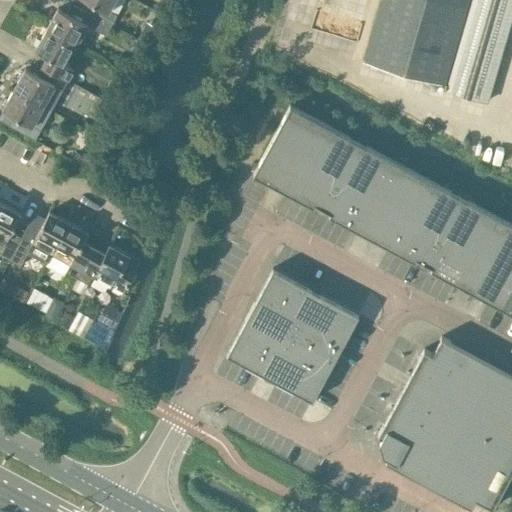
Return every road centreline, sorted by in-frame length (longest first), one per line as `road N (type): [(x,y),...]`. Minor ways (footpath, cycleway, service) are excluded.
road 1 (unclassified): [(395,286),(274,220),(197,374)]
road 2 (unclassified): [(395,286),(315,439),(197,374)]
road 3 (secondary): [(130,510),(0,435)]
road 4 (unclassified): [(511,351),(395,286)]
road 5 (residential): [(120,210),(0,153)]
